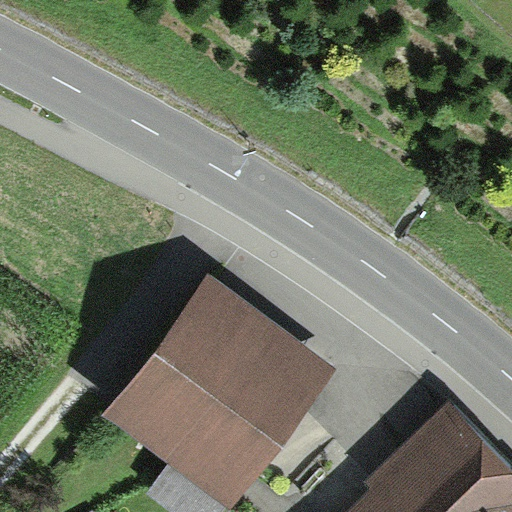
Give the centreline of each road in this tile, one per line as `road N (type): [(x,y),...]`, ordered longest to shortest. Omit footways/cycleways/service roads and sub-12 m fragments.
road 1 (tertiary): [(0,49),(345,248),(511,375)]
road 2 (track): [(210,203),(0,465)]
